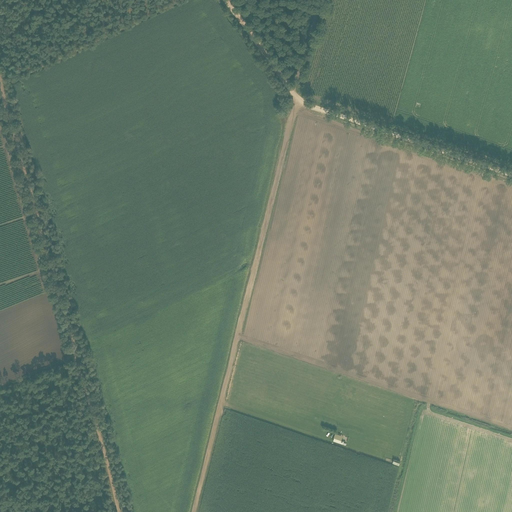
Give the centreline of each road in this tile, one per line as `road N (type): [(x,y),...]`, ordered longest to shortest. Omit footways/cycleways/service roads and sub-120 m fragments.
road 1 (track): [(121,511),(0,81)]
road 2 (track): [(295,96),(196,511)]
road 3 (track): [(295,96),(511,175)]
